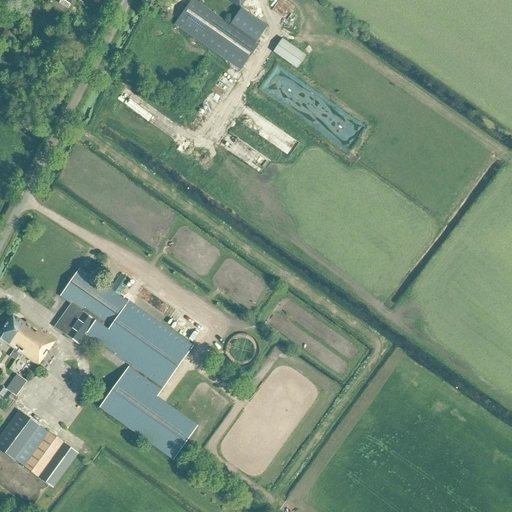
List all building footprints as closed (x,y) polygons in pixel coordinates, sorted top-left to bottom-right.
[(61,0),(59,4),(68,10),(74,0),(61,0)] [(240,71),(258,45),(193,0),(191,0),(175,25),(240,71)] [(257,42),(267,27),(241,9),(231,24),(257,42)] [(306,56),(281,39),(272,52),(297,69),(306,56)] [(128,302),(90,275),(81,268),(61,296),(71,303),(55,326),(79,344),(86,334),(130,365),(99,407),(173,460),(197,426),(157,397),(193,346),(129,300),(128,302)] [(25,323),(13,315),(2,330),(5,332),(0,339),(38,366),(56,341),(26,321),(25,323)] [(16,397),(27,382),(17,375),(7,390),(16,397)] [(0,449),(14,460),(39,426),(19,411),(0,435),(0,449)] [(24,467),(49,433),(39,426),(14,460),(24,467)] [(49,433),(24,467),(53,489),(78,454),(49,433)]
